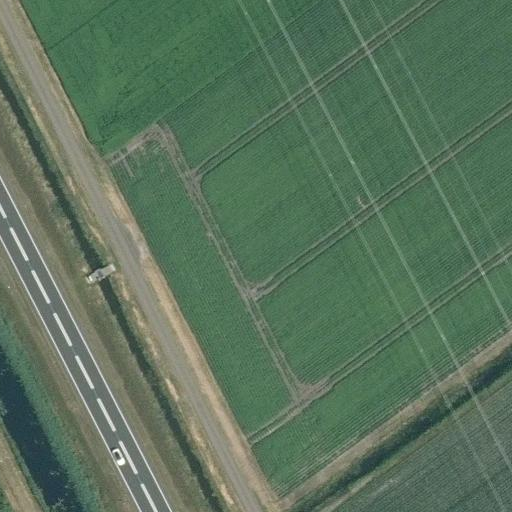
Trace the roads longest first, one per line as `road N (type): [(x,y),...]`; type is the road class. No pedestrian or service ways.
road 1 (unclassified): [(250,511),(0,25)]
road 2 (trunk): [(153,511),(0,216)]
